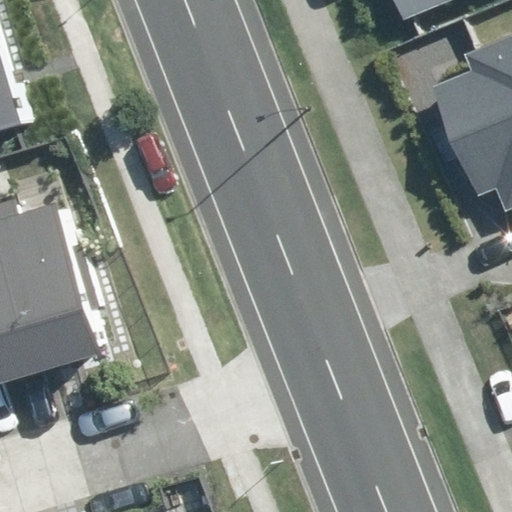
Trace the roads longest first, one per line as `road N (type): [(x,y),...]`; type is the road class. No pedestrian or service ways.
road 1 (tertiary): [(194,0),(345,369)]
road 2 (residential): [(345,369),(0,489)]
road 3 (tertiary): [(345,369),(397,511)]
